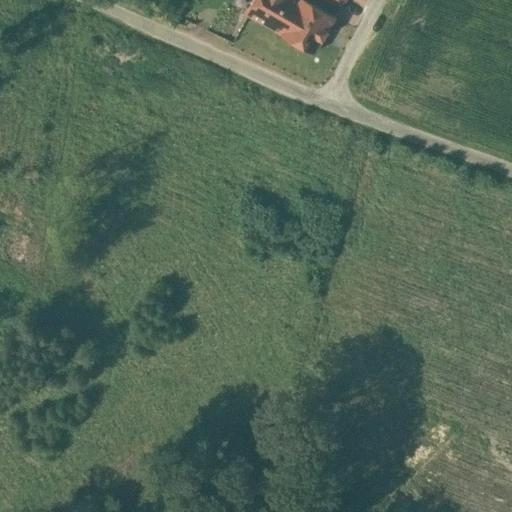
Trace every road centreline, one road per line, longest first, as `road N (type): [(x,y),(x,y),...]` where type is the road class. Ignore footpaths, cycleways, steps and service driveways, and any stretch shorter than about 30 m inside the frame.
road 1 (unclassified): [(325,101),(89,0)]
road 2 (unclassified): [(511,167),(325,101)]
